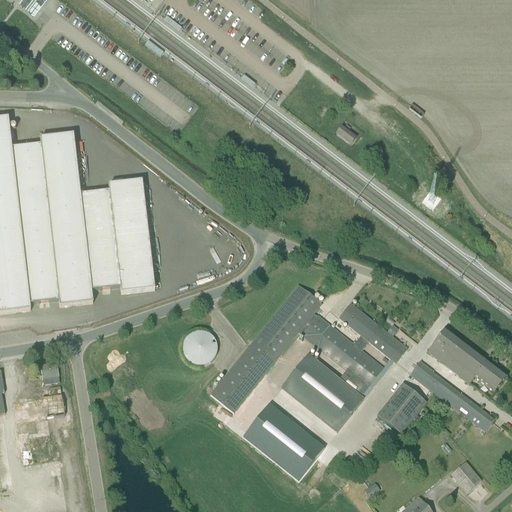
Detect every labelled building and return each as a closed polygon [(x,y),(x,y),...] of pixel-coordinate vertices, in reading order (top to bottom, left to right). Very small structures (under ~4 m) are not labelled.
[(93,305),(91,293),(120,289),(120,295),(153,291),(141,183),(108,187),(109,194),(80,198),(73,137),(40,141),(40,147),(11,151),(7,121),(0,121),(0,316),(30,313),(30,306),(58,303),(59,309),(93,305)] [(341,128),(336,136),(351,147),(356,140),(341,128)] [(210,397),(234,416),(277,362),(298,335),(301,338),(317,318),(314,316),(321,307),(297,287),(253,343),(210,397)] [(390,362),(393,364),(395,366),(407,351),(350,306),(339,321),(361,338),(368,345),(390,362)] [(382,371),(361,354),(368,345),(361,338),(353,347),(317,318),(301,338),(367,390),(370,393),(393,364),(390,362),(382,371)] [(393,337),(396,333),(397,332),(392,328),(387,334),(392,338),(393,337)] [(217,341),(190,329),(177,358),(204,371),(217,341)] [(456,365),(468,350),(445,332),(427,354),(451,372),(456,366),(456,365)] [(474,379),(494,394),(506,379),(468,350),(456,365),(456,366),(451,372),(469,386),(474,379)] [(367,390),(361,398),(308,356),(280,392),(332,433),(335,436),(364,401),(370,393),(367,390)] [(433,395),(443,383),(431,375),(432,374),(420,364),(410,377),(433,395)] [(39,372),(42,388),(59,384),(55,368),(39,372)] [(433,395),(457,413),(466,401),(443,383),(433,395)] [(425,405),(401,386),(376,418),(401,437),(425,405)] [(58,388),(48,389),(49,397),(59,396),(58,388)] [(60,398),(11,403),(13,424),(62,419),(60,398)] [(298,483),(318,458),(324,451),(268,406),(250,429),(242,439),(298,483)] [(471,424),(484,434),(493,422),(480,412),(471,424)] [(32,464),(27,433),(16,435),(21,466),(32,464)] [(467,495),(481,483),(465,464),(451,477),(467,495)] [(364,493),(370,500),(380,492),(374,485),(364,493)] [(406,510),(407,511),(428,511),(422,505),(418,500),(406,510)]
